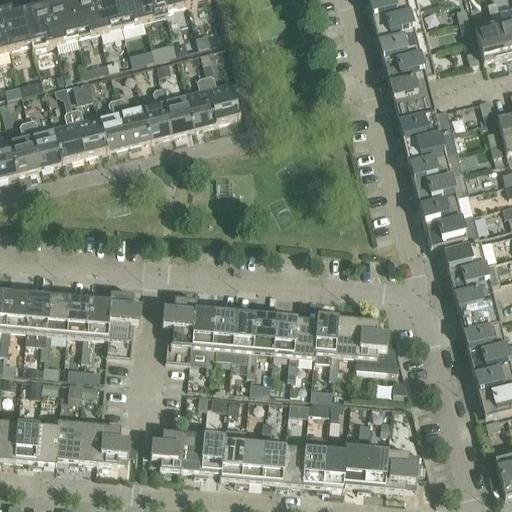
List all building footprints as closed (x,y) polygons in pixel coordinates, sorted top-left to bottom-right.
[(122,35),(113,0),(94,0),(90,1),(100,40),(122,35)] [(113,0),(122,35),(144,29),(136,0),(113,0)] [(136,0),(144,29),(166,23),(160,0),(136,0)] [(183,0),(160,0),(166,23),(167,23),(166,18),(187,13),(183,0)] [(183,0),(187,13),(210,7),(208,0),(183,0)] [(395,0),(367,7),(373,29),(419,17),(414,0),(395,0)] [(68,7),(78,46),(100,40),(90,1),(68,7)] [(46,12),(56,51),(78,46),(68,7),(46,12)] [(487,10),(489,20),(498,18),(496,8),(487,10)] [(24,12),(22,13),(34,57),(56,51),(46,12),(25,17),(24,12)] [(0,18),(10,57),(31,52),(32,57),(34,57),(22,13),(0,18)] [(456,18),(459,30),(467,28),(464,16),(456,18)] [(419,17),(373,29),(378,50),(424,38),(419,17)] [(0,59),(10,57),(0,18),(0,59)] [(511,25),(501,28),(498,18),(489,20),(492,31),(496,29),(505,64),(511,62),(511,25)] [(467,28),(459,30),(462,42),(470,40),(467,28)] [(496,29),(492,31),(474,35),(483,70),(505,64),(496,29)] [(378,50),(384,71),(430,59),(424,38),(378,50)] [(153,66),(178,59),(175,49),(150,56),(153,66)] [(467,60),(470,72),(478,70),(475,58),(467,60)] [(384,71),(389,92),(425,83),(435,81),(430,59),(384,71)] [(204,83),(216,131),(240,125),(230,89),(216,93),(214,84),(210,81),(204,83)] [(185,101),(194,137),(216,131),(204,83),(199,84),(197,88),(199,97),(185,101)] [(392,105),(398,129),(435,120),(429,96),(425,83),(389,92),(391,101),(392,105)] [(160,94),(172,142),(194,137),(185,101),(172,104),(169,95),(166,93),(160,94)] [(155,108),(141,112),(150,148),(172,142),(160,94),(154,96),(152,99),(155,108)] [(122,104),(116,105),(128,153),(150,148),(141,112),(127,115),(125,106),(122,104)] [(110,119),(97,123),(106,159),(128,153),(116,105),(110,107),(108,110),(110,119)] [(479,109),(482,121),(490,119),(487,107),(479,109)] [(77,115),(71,116),(84,164),(106,159),(97,123),(83,126),(81,117),(77,115)] [(66,130),(53,134),(62,170),(84,164),(71,116),(66,118),(64,121),(66,130)] [(398,129),(403,151),(440,142),(435,120),(398,129)] [(511,122),(497,126),(506,161),(511,159),(511,122)] [(33,126),(27,127),(39,176),(62,170),(53,134),(39,137),(36,128),(33,126)] [(22,142),(8,145),(17,181),(39,176),(27,127),(21,129),(19,132),(22,142)] [(487,140),(490,152),(498,150),(495,138),(487,140)] [(403,151),(409,172),(457,160),(452,139),(440,142),(403,151)] [(0,185),(17,181),(8,145),(0,147),(0,185)] [(498,150),(490,152),(493,164),(501,162),(498,150)] [(462,181),(457,160),(409,172),(414,193),(462,181)] [(502,181),(505,192),(511,190),(511,185),(510,179),(502,181)] [(467,202),(462,181),(414,193),(419,214),(456,204),(467,202)] [(461,225),(456,204),(419,214),(425,235),(461,225)] [(461,225),(425,235),(430,257),(467,247),(461,225)] [(443,260),(449,282),(485,273),(480,251),(443,260)] [(449,282),(454,303),(490,294),(485,273),(449,282)] [(461,329),(463,340),(500,331),(497,320),(492,302),(490,294),(454,303),(456,312),(461,329)] [(0,299),(0,337),(1,338),(0,350),(8,351),(9,339),(5,338),(9,300),(0,299)] [(107,347),(106,347),(105,364),(130,366),(134,331),(140,332),(141,314),(131,314),(133,301),(110,299),(109,309),(110,309),(107,347)] [(5,338),(9,339),(26,340),(29,302),(9,300),(5,338)] [(41,353),(41,354),(49,354),(50,342),(46,342),(49,304),(29,302),(26,340),(27,340),(25,352),(41,353)] [(46,342),(50,342),(66,344),(70,305),(49,304),(46,342)] [(70,305),(66,344),(83,345),(82,357),(90,358),(91,346),(87,346),(90,307),(70,305)] [(195,316),(196,316),(197,307),(174,305),(173,317),(163,316),(162,334),(168,334),(165,369),(190,371),(192,355),(191,355),(195,316)] [(109,309),(90,307),(87,346),(91,346),(106,347),(107,347),(110,309),(109,309)] [(215,318),(196,316),(195,316),(191,355),(192,355),(208,356),(207,368),(215,369),(216,357),(211,356),(215,318)] [(211,356),(216,357),(232,358),(235,320),(215,318),(211,356)] [(247,372),(255,372),(256,360),(252,360),(255,322),(235,320),(232,358),(248,360),(247,372)] [(256,360),(272,362),(276,323),(255,322),(252,360),(256,360)] [(314,361),(315,361),(330,362),(329,374),(337,375),(338,363),(334,362),(338,324),(316,322),(316,327),(317,327),(314,361)] [(289,363),(288,375),(296,376),(297,364),(293,364),(296,325),(276,323),(272,362),(289,363)] [(334,362),(338,363),(355,364),(358,326),(338,324),(334,362)] [(293,364),(297,364),(314,365),(315,361),(314,361),(317,327),(316,327),(296,325),(293,364)] [(358,326),(355,364),(354,376),(398,379),(393,355),(387,354),(388,341),(378,340),(379,328),(358,326)] [(463,340),(468,361),(505,352),(500,331),(463,340)] [(8,351),(0,350),(0,353),(0,361),(7,362),(8,351)] [(505,352),(468,361),(474,382),(510,373),(505,352)] [(49,354),(41,354),(40,365),(48,366),(49,354)] [(90,358),(82,357),(81,369),(89,370),(90,358)] [(215,369),(207,368),(206,380),(213,381),(215,369)] [(255,372),(247,372),(246,384),(254,384),(255,372)] [(474,382),(479,403),(511,394),(511,380),(510,373),(474,382)] [(337,375),(329,374),(328,386),(336,387),(337,375)] [(296,376),(288,375),(287,387),(295,388),(296,376)] [(511,394),(479,403),(484,425),(511,418),(511,394)] [(486,430),(488,438),(500,435),(498,427),(486,430)] [(14,468),(18,430),(0,428),(0,469),(0,470),(0,466),(14,468)] [(69,471),(75,472),(79,430),(57,428),(56,433),(58,433),(55,467),(57,467),(69,468),(69,471)] [(18,430),(14,468),(28,469),(28,472),(34,473),(38,431),(18,430)] [(99,432),(79,430),(75,472),(82,473),(82,469),(96,470),(99,432)] [(58,433),(56,433),(38,431),(34,473),(41,474),(41,470),(56,471),(57,467),(55,467),(58,433)] [(99,432),(96,470),(117,472),(118,464),(128,465),(129,447),(120,446),(121,434),(99,432)] [(221,481),(220,481),(219,486),(234,487),(234,491),(241,491),(244,450),(245,438),(225,436),(224,443),(226,443),(225,448),(224,448),(221,481)] [(159,476),(180,478),(184,440),(162,438),(161,450),(151,449),(150,467),(160,468),(159,476)] [(194,483),(200,483),(204,441),(184,440),(180,478),(194,479),(194,483)] [(204,441),(200,483),(207,484),(207,480),(220,481),(221,481),(224,448),(225,448),(226,443),(224,443),(204,441)] [(315,498),(322,499),(326,457),(327,446),(323,446),(320,441),(314,441),(309,445),(306,444),(305,455),(302,493),(316,495),(315,498)] [(244,450),(241,491),(247,492),(247,488),(261,490),(264,452),(244,450)] [(275,494),(281,495),(285,453),(264,452),(261,490),(275,491),(275,494)] [(285,453),(281,495),(288,496),(288,492),(302,493),(305,455),(285,453)] [(357,497),(363,498),(367,456),(346,454),(345,459),(346,459),(343,492),(344,492),(357,494),(357,497)] [(367,456),(363,498),(370,498),(370,495),(384,496),(387,458),(367,456)] [(326,457),(322,499),(328,499),(329,496),(343,497),(344,492),(343,492),(346,459),(345,459),(326,457)] [(387,458),(384,496),(405,498),(406,489),(416,490),(419,461),(409,460),(387,458)] [(511,502),(511,461),(495,466),(504,505),(511,502)]
